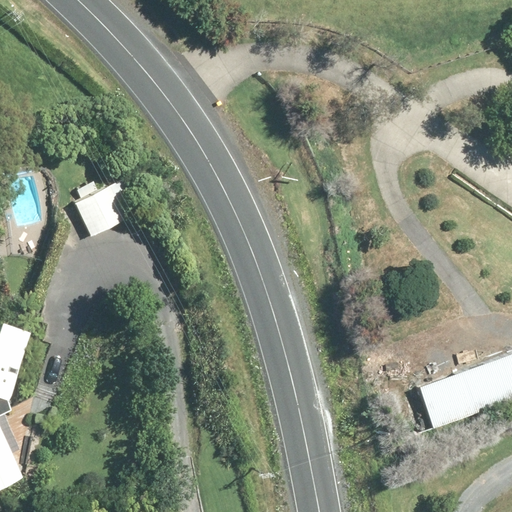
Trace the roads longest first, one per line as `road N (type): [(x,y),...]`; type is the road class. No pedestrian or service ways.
road 1 (tertiary): [(76,0),(188,126),(222,186),(274,319),(319,511)]
road 2 (unknown): [(158,90),(282,49),(335,61),(511,151)]
